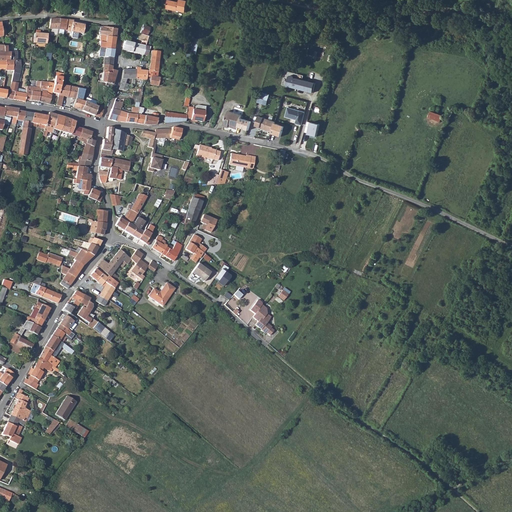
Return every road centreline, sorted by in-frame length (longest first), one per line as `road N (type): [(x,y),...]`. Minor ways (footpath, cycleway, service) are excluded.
road 1 (track): [(267,346),(453,488)]
road 2 (residential): [(103,123),(119,71),(116,25),(60,16),(0,21)]
road 3 (unclassified): [(511,245),(316,156)]
road 4 (residential): [(110,237),(0,411)]
road 5 (residential): [(316,156),(187,125),(122,125)]
road 6 (residential): [(110,237),(171,269),(267,346)]
